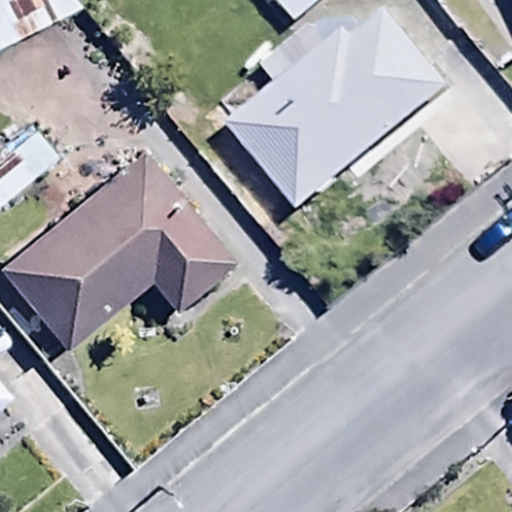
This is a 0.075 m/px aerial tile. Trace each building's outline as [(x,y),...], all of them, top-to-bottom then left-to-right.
[(0,0),(0,46),(75,8),(67,0),(0,0)] [(272,0),(294,23),(318,0),(272,0)] [(294,207),(442,84),(379,8),(350,32),(344,24),(324,41),(306,19),(254,62),(268,79),(220,118),(294,207)] [(0,203),(53,159),(28,130),(3,151),(11,160),(0,169),(0,203)] [(136,148),(0,263),(0,281),(56,353),(142,285),(163,314),(229,261),(136,148)]
